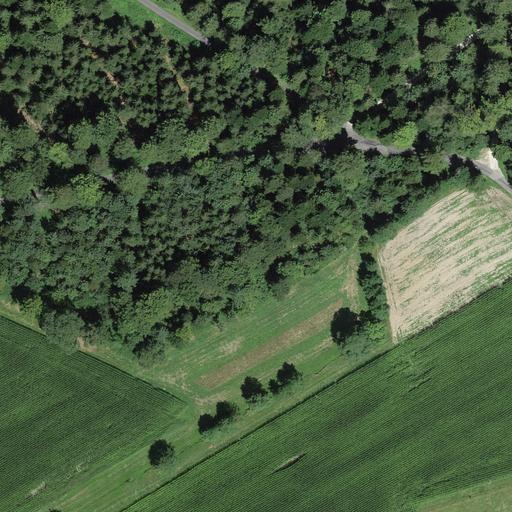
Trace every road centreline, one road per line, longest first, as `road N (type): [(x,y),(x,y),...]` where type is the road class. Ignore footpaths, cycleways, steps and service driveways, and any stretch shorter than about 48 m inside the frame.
road 1 (unclassified): [(0,200),(245,152),(333,148)]
road 2 (unclassified): [(138,0),(325,118),(333,148)]
road 3 (track): [(333,148),(347,127),(511,10)]
road 4 (unclassified): [(333,148),(472,163),(511,191)]
road 5 (track): [(496,176),(492,150),(511,0)]
